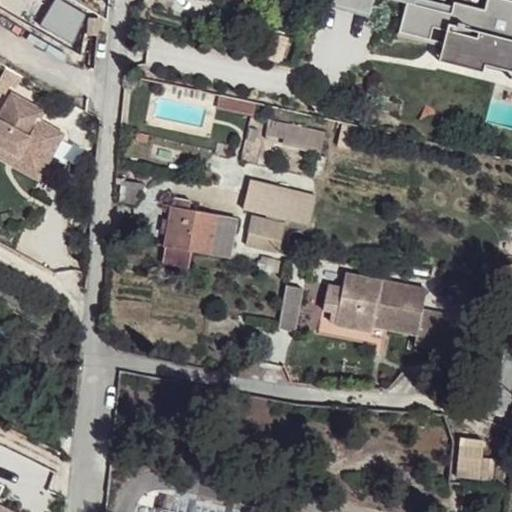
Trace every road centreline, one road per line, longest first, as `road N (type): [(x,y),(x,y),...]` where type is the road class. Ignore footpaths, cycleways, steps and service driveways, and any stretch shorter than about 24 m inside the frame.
road 1 (residential): [(93,352),(271,386),(474,408),(496,396),(511,334)]
road 2 (unclassified): [(93,352),(126,0)]
road 3 (unclassified): [(76,511),(93,352)]
